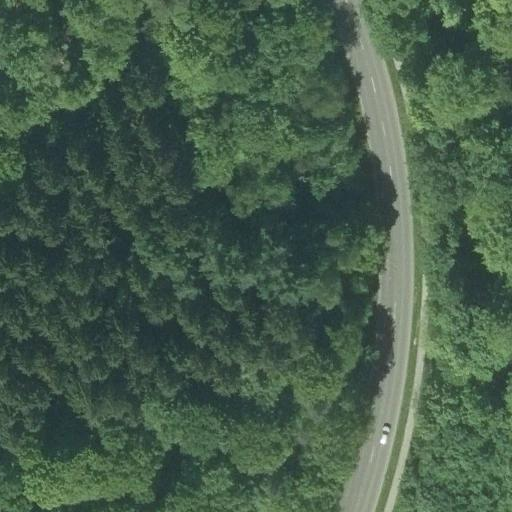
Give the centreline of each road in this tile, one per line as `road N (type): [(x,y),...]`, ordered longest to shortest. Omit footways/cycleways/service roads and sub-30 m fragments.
road 1 (primary): [(355,511),(394,296),(382,134),(345,0)]
road 2 (track): [(0,119),(94,60),(124,0)]
